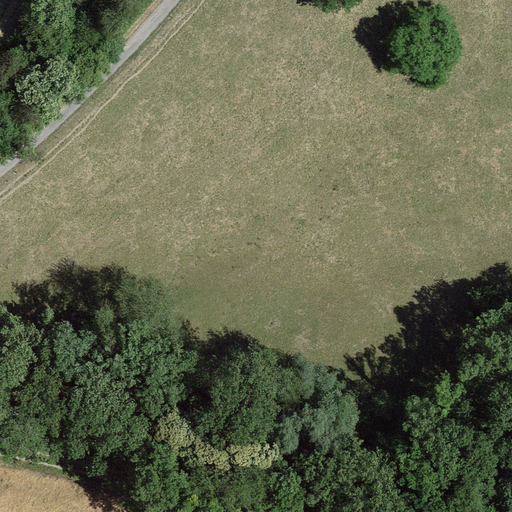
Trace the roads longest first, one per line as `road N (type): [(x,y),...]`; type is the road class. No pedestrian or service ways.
road 1 (track): [(0,183),(89,108),(181,0)]
road 2 (track): [(0,455),(154,511)]
